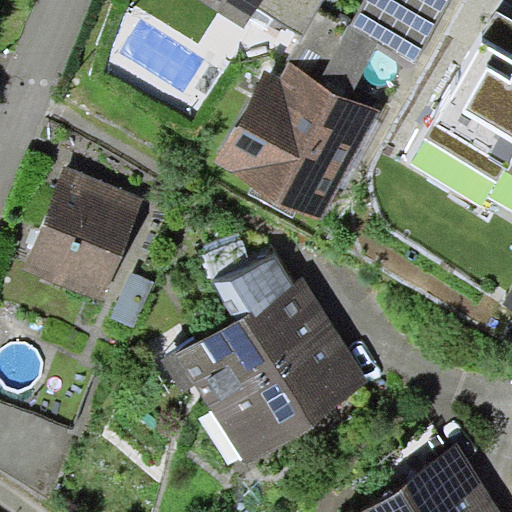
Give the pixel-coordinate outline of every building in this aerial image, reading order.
[(199,0),(245,28),(258,8),(262,0),(199,0)] [(323,0),(262,0),(258,8),(302,34),(323,0)] [(414,64),(451,1),(449,0),(365,0),(350,27),(380,43),(414,64)] [(511,19),(498,11),(425,139),(499,182),(505,170),(511,173),(511,19)] [(350,96),(380,43),(350,27),(320,80),(350,96)] [(322,222),(382,113),(350,96),(320,80),(289,62),(281,76),(267,69),(214,163),(253,184),(298,209),(322,222)] [(104,300),(146,198),(67,166),(25,268),(104,300)] [(293,217),(298,209),(253,184),(249,192),(293,217)] [(235,319),(293,285),(276,258),(216,285),(235,319)] [(154,283),(131,273),(112,318),(134,328),(154,283)] [(235,319),(196,342),(193,338),(161,358),(183,392),(196,385),(211,409),(336,329),(304,279),(293,285),(235,319)] [(336,329),(211,409),(246,464),(371,382),(336,329)] [(475,511),(493,500),(458,446),(355,511),(475,511)] [(500,511),(493,500),(475,511),(500,511)]
